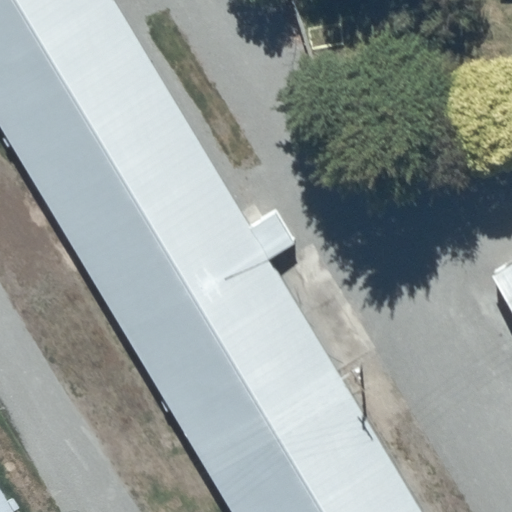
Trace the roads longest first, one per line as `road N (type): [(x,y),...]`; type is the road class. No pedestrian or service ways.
road 1 (unknown): [(168,0),(333,276)]
road 2 (unknown): [(333,276),(474,511)]
road 3 (unknown): [(511,207),(333,276)]
road 4 (unknown): [(0,371),(81,511)]
